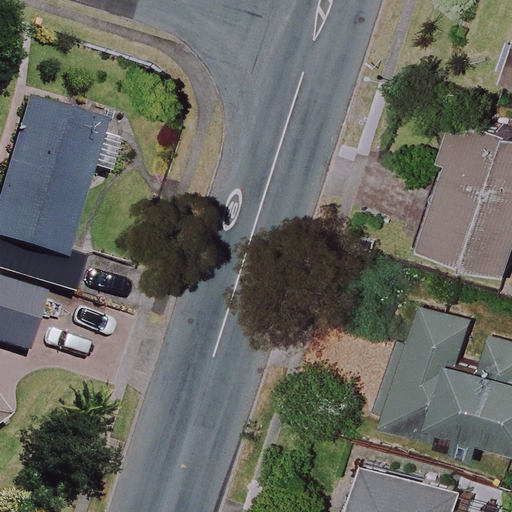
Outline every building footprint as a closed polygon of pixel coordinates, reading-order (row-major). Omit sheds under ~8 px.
[(118,127),(25,99),(0,183),(0,272),(69,293),(79,259),(61,254),(88,164),(105,169),(118,127)] [(511,129),(460,114),(424,241),(511,266),(511,262),(511,129)] [(42,294),(0,281),(0,343),(24,351),(42,294)] [(473,317),(418,299),(380,414),(482,447),(487,431),(511,439),(511,337),(490,330),(471,324),(473,317)] [(446,511),(454,490),(370,463),(353,511),(446,511)]
